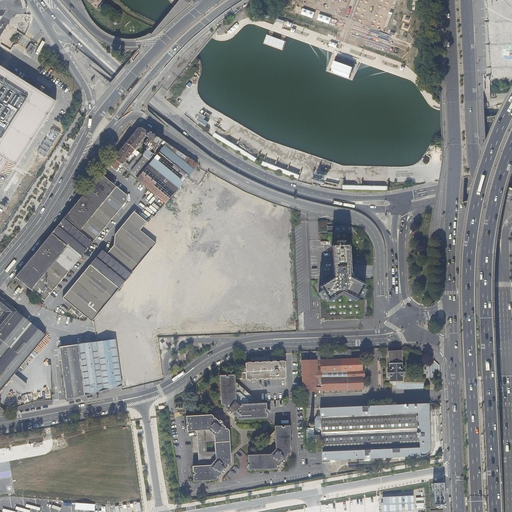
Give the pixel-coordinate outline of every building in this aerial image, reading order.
[(27,53),(31,56),(37,48),(33,45),(27,53)] [(0,157),(6,161),(14,166),(53,103),(0,70),(0,157)] [(208,121),(204,118),(205,117),(201,113),(196,119),(204,126),(208,121)] [(163,141),(149,131),(148,133),(142,128),(138,128),(126,142),(136,150),(138,148),(137,147),(145,136),(148,138),(144,143),(147,146),(145,148),(146,150),(142,155),(148,160),(145,164),(147,166),(164,146),(161,143),(163,141)] [(113,158),(120,164),(122,165),(133,152),(138,156),(140,153),(136,150),(126,142),(113,158)] [(166,203),(197,164),(166,143),(164,146),(147,166),(137,179),(166,203)] [(113,158),(109,163),(116,168),(120,164),(113,158)] [(60,223),(16,277),(45,301),(90,245),(127,200),(127,195),(109,180),(111,177),(103,170),(60,223)] [(312,178),(323,180),(324,175),(314,172),(312,178)] [(62,297),(92,321),(134,271),(156,243),(140,229),(146,221),(144,219),(134,210),(115,233),(113,245),(107,252),(102,248),(62,297)] [(319,298),(320,319),(365,317),(363,240),(352,227),(346,226),(318,227),(318,247),(317,247),(309,248),(311,298),(319,298)] [(0,297),(0,391),(45,335),(12,307),(12,306),(5,300),(4,301),(0,297)] [(108,389),(122,386),(115,340),(59,347),(66,399),(72,398),(76,398),(94,393),(104,390),(108,389)] [(353,349),(317,351),(316,360),(317,373),(322,373),(321,360),(354,359),(353,349)] [(401,351),(388,351),(389,369),(387,369),(388,376),(389,376),(389,382),(402,382),(402,376),(403,375),(403,369),(402,369),(401,351)] [(243,373),(243,379),(243,380),(248,380),(252,380),(252,379),(256,379),(256,380),(259,380),(259,379),(263,379),(263,380),(266,379),(268,379),(270,379),(270,378),(272,378),(272,379),(276,379),(276,378),(281,378),(281,379),(285,378),(286,378),(285,361),(284,361),(284,360),(280,360),(280,361),(276,361),(276,358),(272,358),(272,362),(269,362),(269,361),(267,361),(267,362),(266,362),(261,362),(259,363),(258,362),(255,362),(255,363),(251,363),(251,362),(247,363),(247,364),(246,364),(246,372),(243,373)] [(322,373),(319,373),(319,377),(322,377),(322,391),(364,389),(364,383),(364,358),(354,359),(321,360),(322,373)] [(319,377),(319,373),(317,373),(316,360),(302,361),(303,392),(317,391),(317,377),(319,377)] [(432,365),(427,365),(427,370),(425,370),(425,373),(427,373),(427,376),(427,378),(432,377),(432,376),(433,376),(433,373),(434,373),(434,370),(432,369),(432,365)] [(228,413),(228,414),(230,416),(231,415),(233,413),(237,417),(237,419),(238,421),(267,419),(267,414),(265,414),(265,411),(266,411),(266,405),(259,405),(235,384),(235,377),(229,377),(229,378),(227,378),(226,377),(220,378),(221,406),(225,407),(226,407),(230,411),(228,413)] [(429,404),(320,409),(321,416),(321,432),(322,444),(322,460),(356,459),(425,456),(428,454),(429,452),(430,451),(430,450),(431,448),(429,404)] [(186,417),(187,432),(197,431),(197,444),(199,466),(193,467),(193,475),(193,482),(215,481),(216,479),(216,477),(219,473),(221,475),(223,475),(224,474),(224,473),(224,471),(223,470),(227,465),(229,465),(231,463),(231,461),(229,431),(228,430),(226,430),(222,427),(223,425),(223,423),(223,422),(222,421),(219,422),(218,423),(214,419),(214,417),(212,415),(186,417)] [(281,464),(282,465),(285,462),(284,460),(287,457),(287,455),(290,455),(290,427),(284,427),(284,428),(282,428),(282,427),(275,427),(275,432),(251,457),(247,457),(247,464),(248,463),(248,466),(248,471),(276,470),(276,467),(277,467),(278,467),(281,464)] [(35,451),(41,478),(62,484),(66,483),(67,478),(73,480),(76,479),(79,470),(78,464),(79,460),(80,466),(83,467),(81,473),(86,472),(85,467),(87,460),(86,454),(87,449),(85,437),(79,435),(53,441),(51,446),(47,445),(41,446),(39,446),(34,447),(35,451)] [(336,476),(375,469),(374,466),(336,472),(336,476)] [(393,488),(329,498),(331,510),(366,505),(367,511),(381,511),(380,502),(418,497),(417,495),(422,495),(422,493),(426,492),(424,479),(403,482),(403,485),(393,487),(393,488)]
